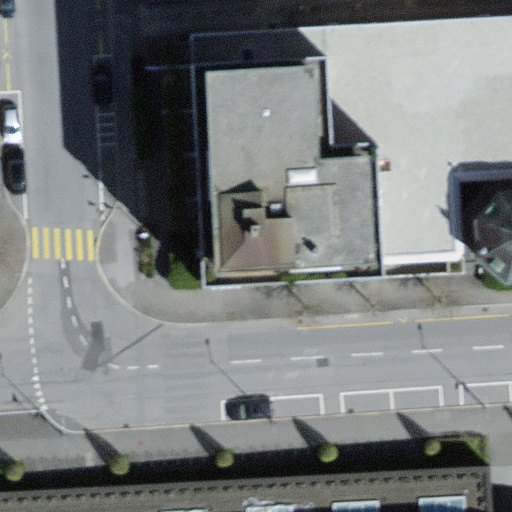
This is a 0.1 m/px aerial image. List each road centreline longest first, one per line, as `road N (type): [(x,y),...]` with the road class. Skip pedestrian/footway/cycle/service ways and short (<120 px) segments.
road 1 (residential): [(511,348),(71,369)]
road 2 (residential): [(71,369),(46,0)]
